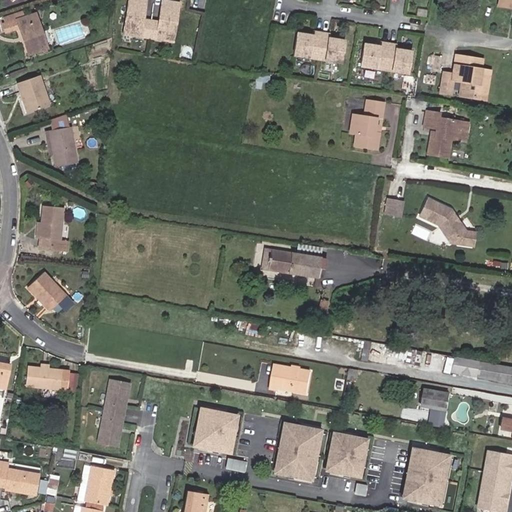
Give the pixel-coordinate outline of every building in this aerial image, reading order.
[(143,18),(145,0),(127,0),(122,32),(147,36),(172,40),(178,2),(166,0),(160,0),(157,21),(150,20),(143,18)] [(22,11),(3,17),(5,23),(24,17),(22,11)] [(24,35),(27,44),(24,45),(27,55),(46,48),(34,14),(24,17),(5,23),(3,24),(5,30),(18,26),(21,36),(24,35)] [(312,31),(312,35),(295,33),(292,55),(308,57),(315,59),(323,60),(339,62),(342,40),(327,38),(327,33),(319,32),(312,31)] [(379,46),(363,43),(360,66),(376,68),(391,70),(407,73),(411,51),(394,48),(395,44),(388,43),(379,42),(379,46)] [(470,93),(469,97),(480,99),(482,83),(478,82),(480,69),(482,60),(455,56),(452,74),(443,73),(439,92),(450,94),(452,80),(461,82),(460,91),(470,93)] [(485,70),(482,83),(480,99),(485,99),(490,71),(485,70)] [(26,113),(48,105),(38,76),(16,83),(26,113)] [(374,132),(376,118),(381,119),(383,103),(366,100),(363,116),(352,114),(349,133),(355,134),(353,146),(376,149),(379,132),(374,132)] [(449,138),(460,140),(463,121),(438,117),(439,113),(425,110),(422,127),(434,129),(434,132),(433,137),(428,136),(425,154),(446,157),(449,138)] [(68,127),(64,115),(52,119),(56,129),(48,130),(52,154),(54,166),(61,165),(75,163),(69,127),(68,127)] [(43,131),(47,154),(52,154),(48,130),(43,131)] [(401,211),(394,210),(396,201),(387,199),(385,214),(400,217),(401,211)] [(444,220),(445,217),(442,212),(419,201),(411,218),(429,227),(433,229),(437,235),(435,236),(441,245),(446,241),(449,246),(463,249),(466,236),(457,235),(451,225),(447,224),(444,220)] [(62,208),(42,206),(40,222),(39,239),(38,248),(64,251),(66,241),(59,240),(62,208)] [(429,227),(435,236),(437,235),(433,229),(429,227)] [(267,270),(316,278),(318,269),(319,258),(321,248),(297,244),(295,254),(270,250),(267,270)] [(263,249),(261,269),(267,270),(270,250),(263,249)] [(49,310),(64,295),(43,273),(27,288),(49,310)] [(371,341),(364,340),(360,361),(367,362),(371,341)] [(511,367),(454,356),(451,373),(511,383),(511,367)] [(270,387),(307,394),(311,371),(274,365),(270,387)] [(66,390),(68,372),(48,369),(40,369),(27,367),(25,386),(66,390)] [(96,443),(117,447),(130,382),(109,378),(96,443)] [(450,392),(424,387),(421,406),(431,408),(428,423),(444,426),(450,392)] [(233,443),(236,425),(237,425),(238,416),(205,409),(203,419),(204,419),(200,437),(200,436),(198,446),(231,453),(233,443)] [(317,468),(315,467),(320,443),(321,443),(324,430),(287,423),(285,436),(287,436),(282,461),(280,461),(278,473),(315,480),(317,468)] [(365,466),(364,466),(367,448),(368,449),(370,439),(336,432),(334,442),(335,442),(332,460),(331,460),(329,470),(363,476),(365,466)] [(445,491),(443,491),(448,467),(450,467),(452,454),(415,447),(413,460),(415,460),(410,485),(408,485),(406,497),(443,504),(445,491)] [(507,496),(508,494),(511,471),(511,469),(511,455),(490,451),(479,507),(504,511),(506,502),(506,499),(504,499),(505,496),(507,496)] [(227,469),(245,472),(247,462),(229,458),(227,469)] [(90,465),(84,501),(105,506),(112,470),(90,465)] [(7,468),(6,471),(0,469),(0,486),(3,488),(3,490),(34,496),(38,474),(7,468)] [(54,495),(57,481),(48,479),(46,493),(54,495)] [(357,493),(367,495),(369,485),(359,483),(357,493)] [(184,511),(206,511),(210,495),(188,490),(184,511)]
